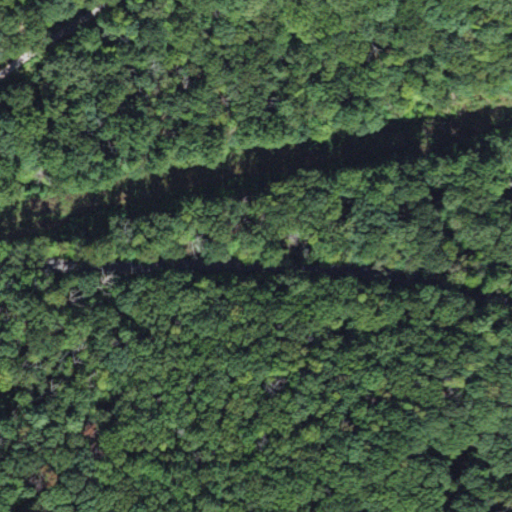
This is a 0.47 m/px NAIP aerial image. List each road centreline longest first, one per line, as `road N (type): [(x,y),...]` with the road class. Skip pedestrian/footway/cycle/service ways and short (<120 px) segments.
road 1 (residential): [(0,263),(382,271),(458,301),(511,342)]
road 2 (residential): [(0,73),(114,0)]
